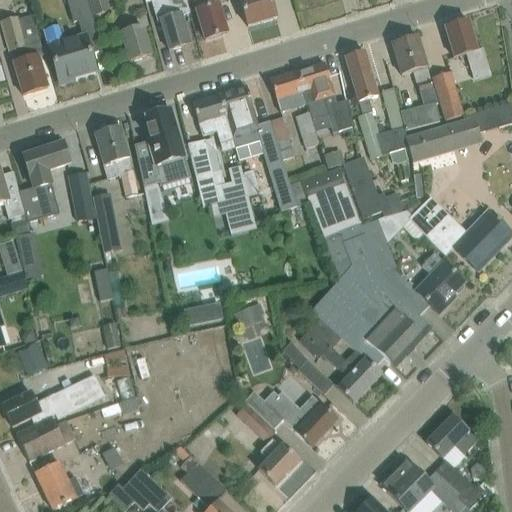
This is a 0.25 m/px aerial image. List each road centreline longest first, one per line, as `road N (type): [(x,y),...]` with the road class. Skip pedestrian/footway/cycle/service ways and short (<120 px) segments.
road 1 (residential): [(0,138),(468,0)]
road 2 (unclassified): [(315,511),(470,350)]
road 3 (residential): [(511,481),(501,391),(470,350)]
